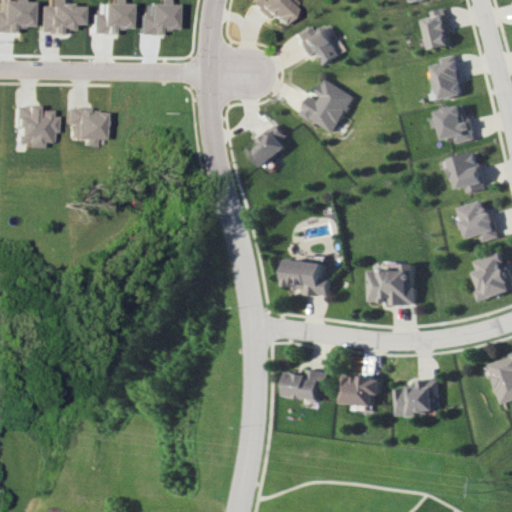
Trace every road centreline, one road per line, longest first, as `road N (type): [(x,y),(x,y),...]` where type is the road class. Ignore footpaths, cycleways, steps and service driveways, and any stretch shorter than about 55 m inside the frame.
road 1 (residential): [(235,511),(253,376),(245,281),(207,120),(207,32),(219,0)]
road 2 (residential): [(251,322),(398,338),(511,316)]
road 3 (residential): [(0,70),(207,74)]
road 4 (residential): [(511,142),(480,0)]
